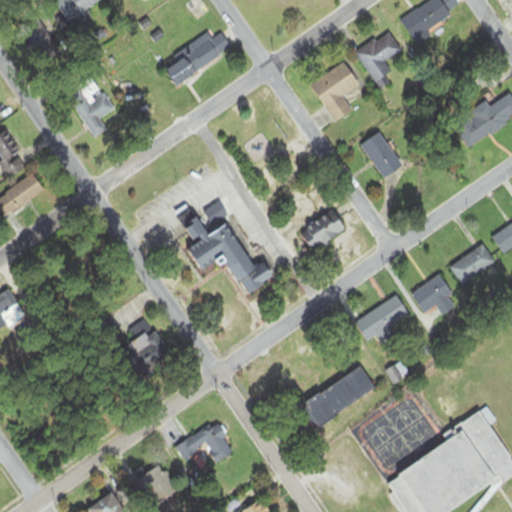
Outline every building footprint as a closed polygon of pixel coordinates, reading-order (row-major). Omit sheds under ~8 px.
[(60,0),(54,4),(67,24),(101,2),(99,0),(60,0)] [(460,11),(452,0),(434,0),(400,22),(413,41),(460,11)] [(32,15),(17,33),(43,54),(58,37),(32,15)] [(379,91),(390,85),(385,77),(392,73),(386,62),(403,52),(391,31),(356,53),(379,91)] [(176,65),(165,72),(175,87),(231,50),(221,35),(212,41),(207,34),(172,58),(176,65)] [(353,113),(343,97),(359,88),(346,64),(311,84),(333,124),(353,113)] [(93,87),(72,89),(76,122),(96,120),(93,87)] [(384,181),(403,167),(380,134),(361,147),(384,181)] [(0,137),(0,174),(0,176),(20,174),(16,136),(0,137)] [(0,197),(0,211),(5,219),(44,191),(33,175),(0,197)] [(346,231),(333,212),(300,233),(313,252),(346,231)] [(209,237),(198,219),(185,227),(196,245),(189,250),(202,271),(223,258),(247,296),(275,279),(265,263),(255,269),(228,225),(209,237)] [(502,256),(511,250),(511,224),(492,235),(502,256)] [(495,263),(482,245),(449,269),(462,287),(495,263)] [(411,295),(424,315),(453,297),(440,277),(411,295)] [(0,296),(0,330),(13,324),(7,314),(18,308),(9,292),(0,296)] [(374,339),(408,315),(396,297),(361,321),(374,339)] [(99,321),(100,336),(114,336),(113,321),(99,321)] [(127,331),(134,344),(117,353),(132,382),(169,362),(148,321),(127,331)] [(375,392),(361,369),(304,405),(318,428),(375,392)] [(511,465),(489,427),(495,423),(487,410),(444,435),(450,445),(385,483),(402,511),(451,511),(511,476),(511,465)] [(214,465),(233,455),(218,425),(175,447),(183,463),(207,451),(214,465)] [(176,494),(158,467),(129,486),(141,504),(149,499),(155,508),(176,494)] [(87,511),(125,511),(112,494),(87,511)] [(267,511),(259,502),(245,511),(267,511)]
